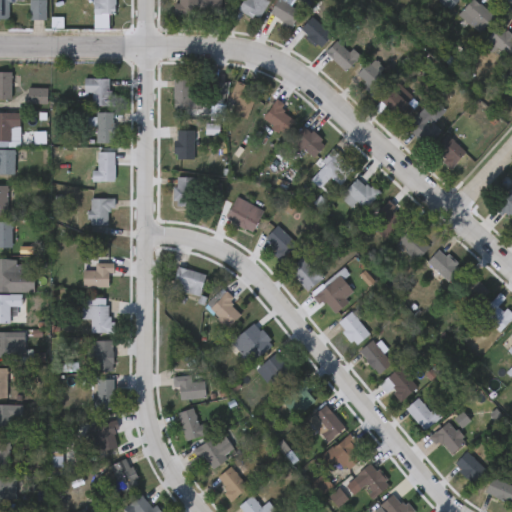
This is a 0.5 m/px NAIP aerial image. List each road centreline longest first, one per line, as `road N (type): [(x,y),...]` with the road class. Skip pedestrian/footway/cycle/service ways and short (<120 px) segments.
road 1 (residential): [(0,49),(203,49),(252,58),(313,89),(511,271)]
road 2 (residential): [(145,0),(148,419),(168,471),(199,511)]
road 3 (residential): [(145,227),(204,238),(252,275),(460,511)]
